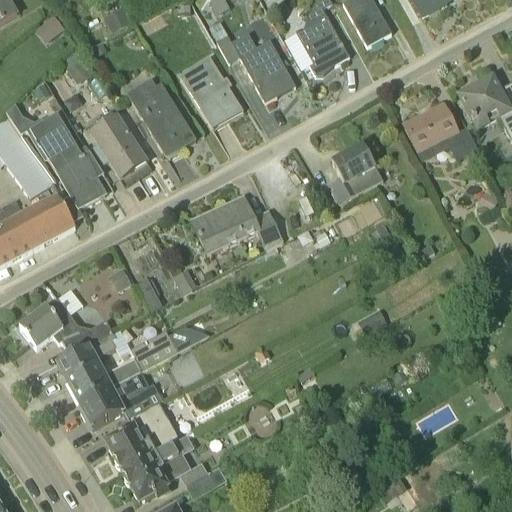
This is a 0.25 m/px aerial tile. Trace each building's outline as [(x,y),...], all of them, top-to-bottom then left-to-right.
[(0,0),(0,26),(16,18),(5,0),(0,0)] [(309,0),(318,15),(332,8),(327,0),(309,0)] [(367,52),(392,39),(369,0),(357,0),(342,8),(367,52)] [(410,0),(423,21),(446,8),(444,5),(452,0),(410,0)] [(191,18),(190,8),(176,9),(178,19),(191,18)] [(112,37),(130,27),(122,11),(104,21),(112,37)] [(54,19),(40,30),(51,43),(64,33),(54,19)] [(323,80),(336,69),(350,62),(328,22),(297,39),(313,69),(310,71),(315,81),(316,80),(323,80)] [(209,31),(218,47),(227,42),(218,26),(209,31)] [(256,53),(248,38),(233,47),(229,41),(227,42),(218,47),(231,69),(239,64),(265,109),(277,102),(276,100),(295,89),(270,45),(256,53)] [(107,55),(103,47),(93,52),(97,60),(107,55)] [(212,135),(243,116),(210,61),(179,80),(212,135)] [(78,87),(90,79),(80,64),(68,71),(78,87)] [(511,87),(499,94),(492,82),(460,100),(477,132),(498,121),(511,147),(511,87)] [(148,98),(143,90),(128,99),(167,162),(185,152),(179,141),(190,135),(162,90),(148,98)] [(458,137),(444,109),(403,129),(418,159),(418,160),(422,167),(449,153),(457,166),(478,155),(467,133),(458,137)] [(106,199),(57,119),(31,134),(57,178),(79,215),(106,199)] [(120,184),(148,166),(117,121),(90,138),(120,184)] [(53,189),(7,124),(0,129),(0,172),(5,168),(31,204),(53,189)] [(341,209),(356,201),(356,200),(383,186),(364,150),(332,167),(341,183),(330,189),(341,209)] [(499,202),(485,194),(478,207),(493,215),(499,202)] [(0,272),(76,232),(59,201),(24,220),(16,204),(0,212),(0,272)] [(253,224),(243,202),(193,225),(209,258),(258,235),(267,254),(284,246),(270,216),(253,224)] [(390,241),(384,229),(371,236),(377,248),(390,241)] [(321,251),(330,246),(325,235),(315,240),(321,251)] [(407,265),(398,247),(387,253),(396,270),(407,265)] [(433,256),(429,249),(420,254),(423,261),(433,256)] [(117,296),(131,287),(122,272),(108,280),(117,296)] [(176,280),(183,298),(198,293),(192,274),(176,280)] [(151,316),(161,311),(147,284),(137,289),(151,316)] [(70,362),(113,338),(107,326),(91,334),(79,331),(57,303),(19,331),(37,354),(53,341),(59,348),(62,347),(70,362)] [(387,327),(379,314),(356,327),(364,341),(387,327)] [(79,408),(130,381),(191,349),(169,341),(166,336),(130,355),(134,363),(104,379),(99,371),(68,388),(79,408)] [(68,388),(99,371),(96,364),(116,353),(111,345),(115,343),(113,338),(70,362),(57,368),(68,388)] [(363,342),(354,347),(358,354),(367,349),(363,342)] [(270,361),(264,352),(254,357),(260,367),(270,361)] [(407,382),(402,373),(393,379),(399,387),(407,382)] [(147,414),(160,407),(163,406),(153,387),(137,395),(130,381),(79,408),(93,434),(123,417),(127,425),(147,414)] [(157,422),(153,424),(147,414),(127,425),(132,433),(106,447),(122,476),(164,455),(172,451),(173,450),(157,422)] [(382,439),(388,449),(403,441),(396,431),(382,439)] [(164,455),(122,476),(140,507),(154,500),(157,505),(171,498),(166,488),(179,481),(190,475),(182,460),(178,462),(172,451),(164,455)] [(186,492),(208,479),(202,468),(190,475),(179,481),(186,492)] [(208,479),(186,492),(192,503),(225,484),(219,473),(208,479)] [(377,493),(385,506),(404,496),(396,482),(377,493)] [(280,493),(277,488),(260,497),(263,503),(280,493)]
